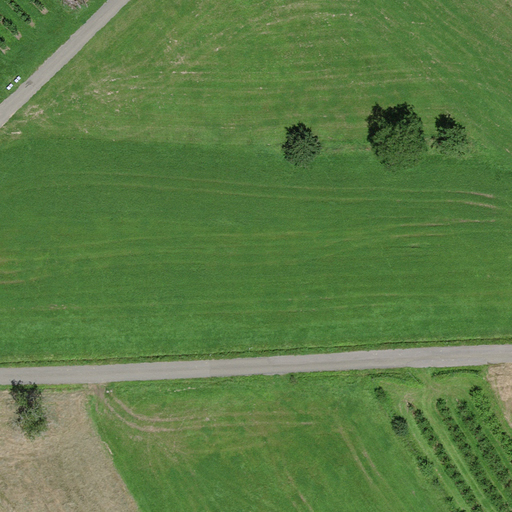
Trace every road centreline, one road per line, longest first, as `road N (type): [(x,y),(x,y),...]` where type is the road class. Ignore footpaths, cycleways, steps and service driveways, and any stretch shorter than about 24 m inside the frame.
road 1 (track): [(511,355),(0,374)]
road 2 (track): [(111,0),(0,108)]
